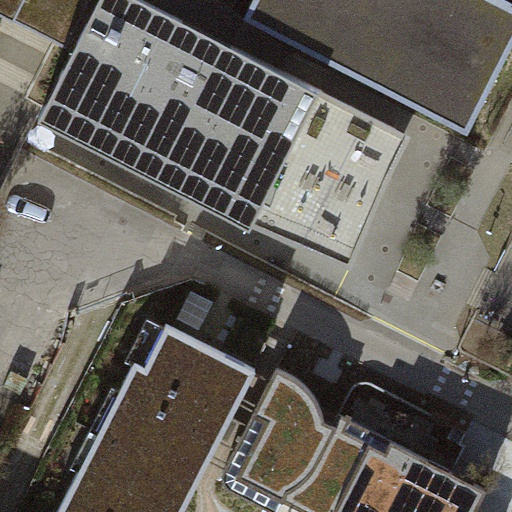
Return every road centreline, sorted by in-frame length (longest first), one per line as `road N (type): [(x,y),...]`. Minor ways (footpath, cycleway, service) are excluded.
road 1 (residential): [(411,361),(83,192),(0,339)]
road 2 (residential): [(411,361),(511,151)]
